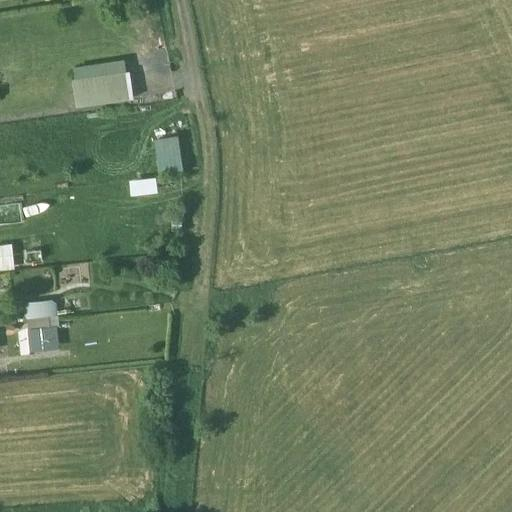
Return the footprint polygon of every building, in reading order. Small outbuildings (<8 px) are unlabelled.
[(74,67),(80,107),(137,98),(130,58),(74,67)] [(157,138),(163,173),(187,169),(181,134),(157,138)] [(134,179),(134,193),(160,192),(160,178),(134,179)] [(0,205),(0,221),(21,221),(20,205),(0,205)] [(15,243),(0,243),(0,269),(16,269),(15,243)] [(26,316),(58,314),(57,299),(25,301),(26,316)] [(29,328),(31,351),(60,349),(58,326),(29,328)] [(27,331),(8,335),(13,354),(31,351),(27,331)]
